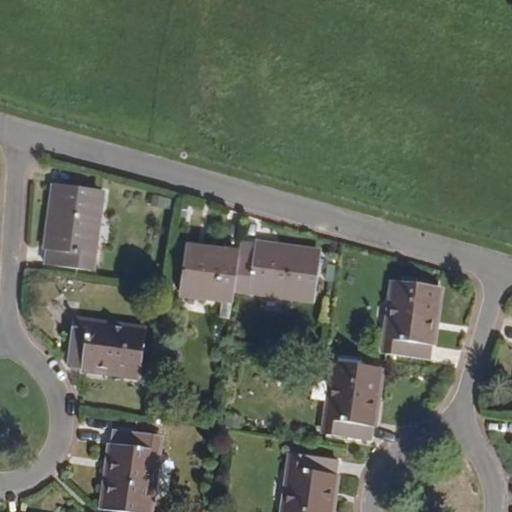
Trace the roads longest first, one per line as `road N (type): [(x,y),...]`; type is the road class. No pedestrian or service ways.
road 1 (residential): [(10,130),(499,267)]
road 2 (residential): [(10,130),(1,336)]
road 3 (residential): [(1,336),(50,386),(54,430),(38,467),(0,481)]
road 4 (residential): [(499,267),(451,423)]
